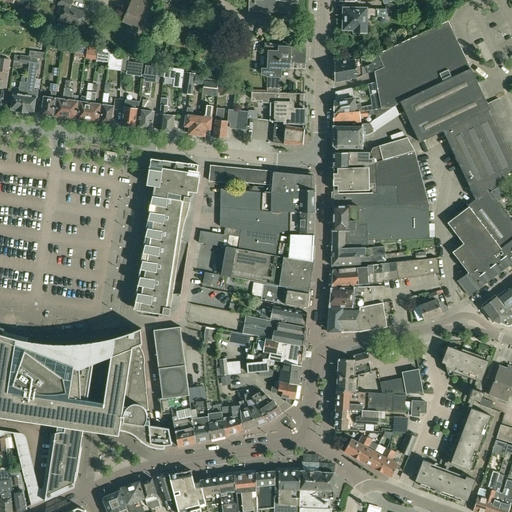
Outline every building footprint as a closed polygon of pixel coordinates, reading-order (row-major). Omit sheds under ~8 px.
[(78,27),(85,12),(71,6),(73,1),(71,0),(60,0),(58,4),(65,7),(60,19),(78,27)] [(151,19),(156,5),(143,0),(140,7),(130,3),(122,21),(140,29),(143,22),(146,23),(148,18),(151,19)] [(249,0),(249,11),(289,12),(290,0),(296,0),(297,1),(298,1),(297,0),(249,0)] [(344,8),(343,29),(354,29),(354,32),(368,32),(368,20),(373,20),(373,17),(377,17),(386,17),(386,8),(377,8),(344,8)] [(448,20),(378,53),(384,66),(375,71),(378,91),(381,108),(394,103),(400,100),(400,101),(471,68),(448,20)] [(77,40),(76,46),(75,51),(86,52),(87,47),(88,41),(77,40)] [(305,63),(306,47),(292,46),(293,42),(284,42),(283,44),(270,43),(270,42),(265,42),(263,74),(268,76),(281,76),(281,67),(290,68),(290,62),(305,63)] [(98,55),(109,57),(110,50),(99,48),(98,55)] [(368,73),(375,71),(384,66),(378,53),(370,57),(372,63),(365,66),(365,65),(362,67),(361,58),(335,62),(335,82),(351,79),(356,77),(358,77),(358,76),(363,75),(368,73)] [(14,62),(29,64),(30,61),(31,57),(15,54),(14,62)] [(0,86),(7,88),(9,73),(11,59),(0,57),(0,59),(0,86)] [(28,76),(22,113),(29,114),(29,112),(34,113),(36,97),(37,97),(39,90),(34,89),(37,70),(39,68),(40,63),(30,61),(29,64),(28,76)] [(126,71),(126,74),(142,76),(144,63),(128,61),(126,71)] [(145,74),(163,76),(165,64),(152,62),(152,65),(146,65),(145,74)] [(173,68),(165,68),(164,76),(172,77),(173,68)] [(458,281),(469,295),(511,262),(511,220),(488,189),(511,169),(511,154),(471,68),(400,101),(420,142),(443,130),(476,199),(468,205),(469,206),(448,222),(464,243),(453,252),(469,273),(458,281)] [(193,94),(193,88),(195,73),(185,71),(182,93),(193,94)] [(16,112),(22,113),(28,76),(23,75),(22,77),(21,82),(19,94),(14,93),(11,110),(16,110),(16,112)] [(204,88),(218,90),(219,81),(205,77),(204,88)] [(54,116),(56,98),(58,84),(51,83),(50,89),(52,92),(51,98),(44,97),(42,115),(48,115),(48,117),(51,117),(51,116),(54,116)] [(280,83),(267,83),(267,92),(280,92),(280,83)] [(61,116),(66,117),(70,88),(65,88),(63,99),(58,98),(55,116),(57,116),(57,118),(61,118),(61,116)] [(72,100),(74,89),(70,88),(66,117),(70,118),(70,120),(74,120),(74,118),(76,119),(78,101),(72,100)] [(87,96),(82,96),(81,101),(80,101),(78,119),(80,119),(79,121),(83,122),(84,120),(88,120),(92,92),(88,91),(87,96)] [(356,104),(355,98),(335,101),(335,113),(362,111),(364,110),(369,110),(377,109),(381,108),(378,91),(370,95),(372,104),(361,107),(361,103),(356,104)] [(92,92),(88,120),(92,121),(92,123),(96,123),(97,122),(98,122),(101,104),(95,103),(97,92),(92,92)] [(284,103),(284,93),(280,92),(267,92),(252,92),(252,98),(255,98),(255,100),(262,101),(262,103),(270,103),(270,121),(284,121),(284,124),(304,124),(304,108),(299,107),(298,110),(293,110),(293,103),(284,103)] [(112,124),(114,106),(108,105),(109,94),(104,93),(101,122),(112,124)] [(488,103),(511,154),(511,125),(499,98),(488,103)] [(122,125),(127,126),(127,128),(135,129),(136,127),(139,101),(126,100),(125,107),(124,107),(122,125)] [(152,128),(154,111),(148,111),(149,100),(143,100),(142,110),(140,110),(138,127),(144,128),(145,130),(149,130),(151,129),(151,128),(152,128)] [(173,133),(175,116),(167,115),(168,106),(161,105),(159,122),(161,122),(160,131),(173,133)] [(210,134),(212,118),(213,106),(207,105),(205,117),(200,117),(197,136),(201,137),(202,136),(202,135),(205,136),(205,134),(210,134)] [(189,133),(192,134),(192,135),(192,136),(197,136),(200,117),(193,116),(193,108),(188,107),(187,115),(185,131),(189,132),(189,133)] [(218,108),(216,119),(214,136),(226,138),(228,121),(223,120),(225,109),(218,108)] [(377,109),(378,117),(380,116),(387,110),(381,108),(377,109)] [(231,118),(230,127),(237,128),(238,110),(229,109),(228,117),(231,118)] [(238,110),(237,128),(246,129),(248,111),(238,110)] [(334,113),(334,123),(362,122),(361,115),(370,115),(369,110),(364,110),(362,111),(335,113),(334,113)] [(335,149),(336,149),(362,149),(362,135),(368,134),(375,130),(370,122),(363,123),(363,125),(332,125),(332,146),(335,149)] [(303,145),(304,128),(275,123),(273,142),(303,145)] [(404,137),(402,131),(390,136),(392,141),(404,137)] [(369,164),(405,153),(415,150),(407,137),(373,148),(372,151),(372,152),(369,153),(335,152),(334,166),(343,166),(369,164)] [(343,168),(334,168),(334,190),(366,189),(366,186),(377,186),(377,192),(377,194),(384,194),(384,205),(429,204),(415,150),(405,153),(369,164),(343,166),(343,168)] [(108,162),(121,164),(122,153),(110,151),(108,162)] [(134,309),(137,310),(170,315),(182,234),(184,224),(188,212),(190,202),(191,197),(189,196),(189,191),(194,192),(199,164),(189,163),(176,161),(176,162),(164,160),(151,158),(147,185),(159,187),(158,196),(153,195),(149,212),(150,212),(146,228),(148,228),(144,244),(145,244),(141,260),(143,261),(139,277),(141,277),(136,293),(138,293),(134,309)] [(270,184),(271,171),(211,165),(210,180),(238,183),(240,181),(270,184)] [(269,187),(269,192),(297,193),(298,191),(301,191),(301,189),(315,190),(315,186),(313,186),(313,175),(280,172),(277,172),(274,171),(273,184),(272,187),(269,187)] [(221,188),(220,226),(241,229),(280,235),(280,232),(314,233),(315,190),(301,189),(301,191),(298,191),(297,193),(269,192),(265,191),(253,190),(253,191),(221,188)] [(334,199),(333,206),(384,205),(384,194),(377,194),(377,192),(339,193),(334,199)] [(333,206),(333,248),(360,248),(360,245),(374,244),(374,240),(429,239),(429,204),(384,205),(333,206)] [(241,229),(238,248),(226,247),(273,255),(273,257),(279,257),(280,253),(283,253),(283,255),(285,256),(285,257),(313,260),(314,234),(290,234),(290,236),(280,235),(241,229)] [(201,230),(199,242),(223,246),(226,234),(201,230)] [(333,248),(333,257),(360,257),(360,256),(371,256),(377,256),(377,255),(386,254),(385,245),(366,248),(360,248),(333,248)] [(226,247),(223,276),(310,290),(314,260),(313,260),(285,257),(285,256),(283,255),(283,253),(280,253),(279,257),(273,257),(273,255),(226,247)] [(377,255),(377,256),(371,256),(360,256),(360,257),(333,257),(333,265),(361,264),(361,260),(368,260),(371,261),(386,260),(386,254),(377,255)] [(333,270),(332,286),(366,283),(366,285),(384,282),(384,281),(389,280),(398,278),(439,272),(437,257),(396,261),(381,263),(368,264),(368,266),(333,270)] [(307,307),(310,291),(264,284),(261,299),(307,307)] [(511,284),(497,297),(495,295),(482,305),(482,308),(493,323),(496,321),(508,325),(511,324),(511,316),(511,315),(511,314),(511,310),(510,308),(511,306),(511,284)] [(361,306),(383,301),(383,285),(334,288),(332,288),(330,305),(338,307),(361,306)] [(430,300),(439,297),(437,291),(428,294),(430,300)] [(420,306),(425,320),(443,314),(437,299),(420,306)] [(383,302),(383,301),(361,306),(338,307),(330,305),(330,307),(328,331),(359,331),(388,326),(383,302)] [(305,325),(307,313),(267,305),(267,309),(263,308),(261,317),(305,325)] [(307,327),(269,319),(269,321),(247,316),(243,334),(304,346),(305,345),(307,327)] [(0,416),(58,425),(57,432),(54,433),(51,435),(51,436),(55,436),(46,499),(62,491),(68,488),(69,487),(70,486),(72,485),(73,483),(74,482),(74,480),(75,479),(76,477),(77,474),(77,471),(81,445),(83,430),(91,431),(119,435),(120,430),(123,431),(127,432),(130,433),(133,435),(136,436),(139,438),(142,441),(144,443),(147,445),(149,446),(152,447),(154,448),(157,448),(160,449),(165,449),(165,445),(172,444),(169,428),(150,425),(149,419),(149,420),(147,420),(146,410),(148,409),(148,410),(149,410),(145,373),(144,375),(141,374),(142,372),(143,370),(144,368),(144,365),(145,363),(145,361),(145,358),(144,356),(144,354),(143,352),(142,349),(141,347),(140,346),(138,344),(141,343),(142,344),(141,328),(134,331),(133,336),(130,335),(130,333),(122,336),(114,338),(104,402),(95,400),(88,399),(97,341),(88,343),(82,344),(72,344),(69,344),(68,355),(17,341),(17,339),(3,335),(4,329),(0,326),(0,416)] [(196,442),(189,390),(181,326),(154,330),(163,398),(160,398),(162,414),(172,413),(173,415),(175,429),(179,446),(196,442)] [(215,342),(216,337),(216,329),(206,327),(205,329),(204,329),(203,334),(205,336),(205,340),(215,342)] [(217,329),(216,335),(230,338),(231,332),(217,329)] [(248,349),(245,348),(247,360),(260,359),(260,361),(261,361),(261,370),(261,372),(270,371),(270,367),(273,366),(275,359),(283,361),(283,362),(301,367),(304,346),(250,336),(248,349)] [(442,350),(448,373),(448,374),(449,374),(449,375),(450,375),(451,375),(452,375),(453,374),(454,373),(456,367),(463,370),(462,372),(468,375),(469,372),(477,375),(476,377),(482,380),(489,361),(483,359),(484,356),(462,348),(461,350),(457,349),(456,346),(442,350)] [(339,358),(338,376),(359,377),(359,374),(372,371),(370,363),(371,362),(368,352),(353,355),(354,359),(339,358)] [(227,362),(227,358),(220,359),(221,375),(229,374),(227,362)] [(281,372),(279,381),(299,385),(301,367),(283,362),(283,361),(275,359),(272,370),(281,372)] [(240,361),(227,362),(229,374),(241,373),(240,361)] [(511,370),(500,366),(490,394),(506,400),(509,393),(511,394),(511,370)] [(380,383),(382,393),(423,394),(419,369),(403,372),(404,378),(380,383)] [(338,376),(337,390),(358,391),(359,377),(338,376)] [(272,389),(271,392),(277,393),(277,394),(281,396),(287,398),(286,401),(290,404),(293,405),(295,399),(298,385),(299,385),(279,381),(277,380),(270,382),(270,388),(272,389)] [(482,398),(484,392),(473,388),(469,397),(481,401),(482,398)] [(189,390),(196,442),(211,439),(207,400),(206,397),(205,397),(205,389),(189,390)] [(256,426),(269,422),(252,396),(249,392),(249,389),(243,391),(244,394),(256,426)] [(405,412),(406,394),(358,391),(337,390),(336,408),(385,411),(392,411),(405,412)] [(282,413),(273,399),(273,400),(266,393),(262,395),(259,391),(252,396),(269,422),(282,413)] [(240,407),(239,407),(242,430),(256,426),(244,394),(248,406),(244,407),(242,403),(240,403),(240,407)] [(493,401),(482,398),(481,401),(480,403),(492,407),(493,401)] [(207,400),(211,439),(225,435),(221,404),(213,405),(214,406),(210,406),(210,402),(207,403),(207,400)] [(426,412),(426,402),(413,401),(412,415),(419,415),(419,412),(426,412)] [(221,403),(221,404),(225,435),(242,430),(239,407),(235,407),(236,415),(223,417),(221,403)] [(471,470),(491,415),(468,407),(448,461),(471,470)] [(366,430),(366,424),(378,424),(379,418),(385,418),(385,411),(336,408),(335,428),(366,430)] [(393,432),(407,433),(408,418),(394,417),(394,423),(393,432)] [(511,427),(501,424),(497,438),(511,442),(511,427)] [(407,433),(400,451),(410,455),(417,437),(407,433)] [(344,451),(356,458),(367,436),(362,434),(358,442),(351,438),(344,451)] [(373,450),(369,448),(371,444),(373,439),(367,436),(356,458),(368,464),(377,447),(375,446),(373,450)] [(26,440),(15,437),(14,437),(17,447),(19,456),(20,456),(30,454),(26,440)] [(505,452),(506,450),(508,444),(496,440),(492,453),(504,456),(505,452)] [(368,464),(380,471),(391,449),(386,446),(385,448),(379,445),(377,447),(368,464)] [(399,464),(392,460),(397,452),(391,449),(380,471),(391,477),(399,464)] [(468,500),(475,479),(466,476),(465,478),(431,466),(432,463),(423,459),(415,480),(421,483),(420,485),(461,501),(462,498),(468,500)] [(330,511),(331,498),(333,498),(335,473),(319,471),(319,462),(302,462),(302,471),(300,471),(299,511),(330,511)] [(169,474),(178,508),(178,511),(201,511),(201,509),(192,469),(169,474)] [(275,471),(256,473),(258,509),(274,508),(275,471)] [(274,511),(299,511),(300,471),(275,471),(274,508),(275,508),(274,511)] [(493,471),(488,488),(487,489),(480,487),(478,495),(473,511),(475,511),(485,511),(492,489),(494,490),(499,473),(493,471)] [(257,511),(256,473),(235,475),(238,511),(257,511)] [(496,511),(502,493),(499,492),(505,474),(499,473),(494,490),(492,489),(485,511),(496,511)] [(168,510),(178,508),(169,474),(158,477),(168,510)] [(41,489),(40,475),(35,476),(35,475),(30,476),(32,491),(41,489)] [(238,511),(235,475),(217,477),(220,492),(223,511),(238,511)] [(11,484),(11,477),(0,477),(4,508),(0,508),(0,511),(14,511),(12,492),(12,485),(11,484)] [(200,480),(200,481),(206,499),(209,498),(207,494),(220,492),(217,477),(200,480)] [(153,478),(141,482),(147,505),(148,505),(147,502),(159,499),(153,478)] [(147,505),(141,482),(140,481),(130,485),(133,493),(133,502),(137,511),(143,511),(145,511),(143,506),(147,505)] [(121,488),(128,504),(127,504),(130,511),(145,511),(144,511),(137,511),(133,502),(133,493),(130,485),(121,488)] [(508,511),(511,501),(511,488),(504,487),(502,493),(496,511),(508,511)] [(129,511),(128,508),(120,489),(102,497),(108,511),(129,511)] [(14,511),(16,511),(27,508),(23,490),(12,492),(14,511)]
